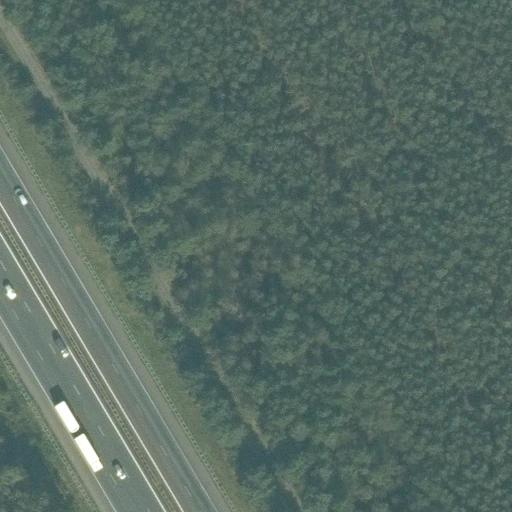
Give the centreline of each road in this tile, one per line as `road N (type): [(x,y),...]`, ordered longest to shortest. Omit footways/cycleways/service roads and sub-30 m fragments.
road 1 (motorway): [(200,511),(0,175)]
road 2 (motorway): [(0,276),(139,511)]
